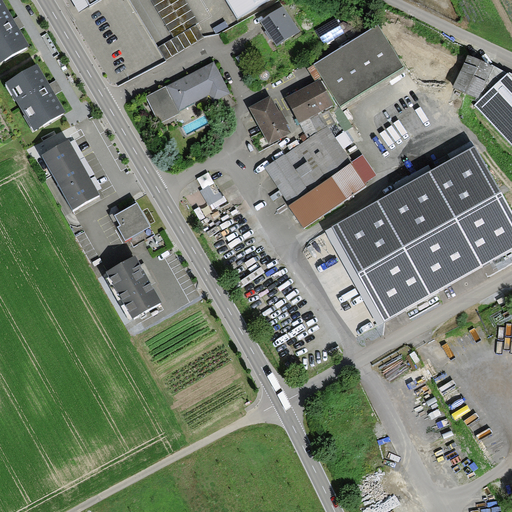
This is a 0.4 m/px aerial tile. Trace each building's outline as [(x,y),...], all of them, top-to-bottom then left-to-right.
[(0,0),(0,64),(29,48),(18,29),(0,0)] [(71,0),(79,13),(90,7),(85,0),(71,0)] [(226,0),(237,18),(268,0),(226,0)] [(284,9),(261,23),(270,37),(276,47),(299,33),(284,9)] [(338,18),(317,32),(325,44),(346,31),(338,18)] [(377,28),(314,66),(342,111),(405,73),(377,28)] [(468,57),(453,88),(479,100),(494,69),(468,57)] [(214,64),(146,98),(159,123),(178,114),(177,111),(211,94),(215,101),(229,94),(214,64)] [(38,67),(5,86),(34,134),(67,115),(54,94),(38,67)] [(511,80),(508,76),(475,106),(511,145),(511,80)] [(319,82),(286,100),(290,108),(299,123),(332,105),(319,82)] [(272,98),(250,110),(269,146),(277,141),(291,134),(272,98)] [(328,127),(266,168),(276,184),(291,206),(353,164),(328,127)] [(69,143),(43,158),(73,212),(83,206),(100,197),(69,143)] [(511,215),(475,150),(326,233),(378,327),(511,252),(511,215)] [(353,164),(291,206),(289,207),(296,219),(304,230),(366,188),(363,184),(375,175),(363,157),(353,164)] [(198,178),(211,207),(226,200),(212,171),(198,178)] [(138,204),(115,217),(120,227),(119,228),(117,229),(125,244),(151,229),(138,204)] [(135,259),(107,275),(132,320),(160,304),(142,271),(135,259)]
